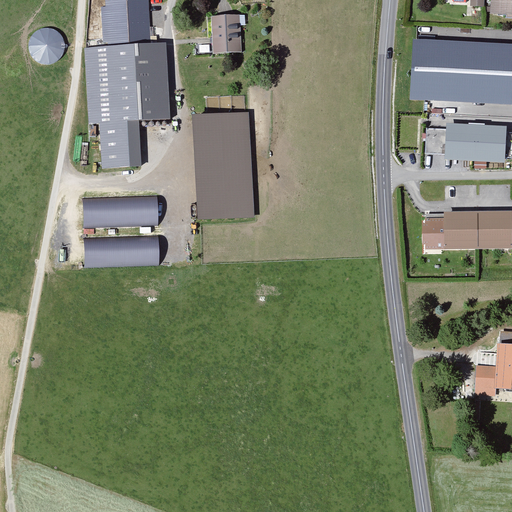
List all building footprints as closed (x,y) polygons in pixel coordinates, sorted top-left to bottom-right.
[(99,130),(101,171),(141,169),(138,124),(171,122),(166,46),(150,47),(148,0),(104,3),(106,49),(84,50),(88,130),(99,130)] [(484,0),(469,0),(469,9),(484,9),(484,0)] [(511,0),(489,0),(489,17),(511,18),(511,0)] [(239,18),(210,20),(213,57),(242,54),(239,18)] [(68,55),(59,26),(28,36),(38,65),(68,55)] [(511,44),(416,40),(413,99),(511,103),(511,44)] [(249,105),(200,108),(205,212),(255,209),(249,105)] [(509,129),(447,126),(445,162),(505,165),(506,161),(511,160),(511,133),(508,134),(509,129)] [(156,227),(155,197),(80,199),(80,229),(156,227)] [(444,221),(426,221),(426,251),(511,250),(511,212),(444,213),(444,221)] [(157,234),(82,239),(84,266),(159,261),(157,234)] [(511,343),(501,343),(499,365),(497,389),(507,390),(511,389),(511,343)] [(497,389),(499,365),(476,364),(475,397),(509,398),(507,390),(497,389)]
